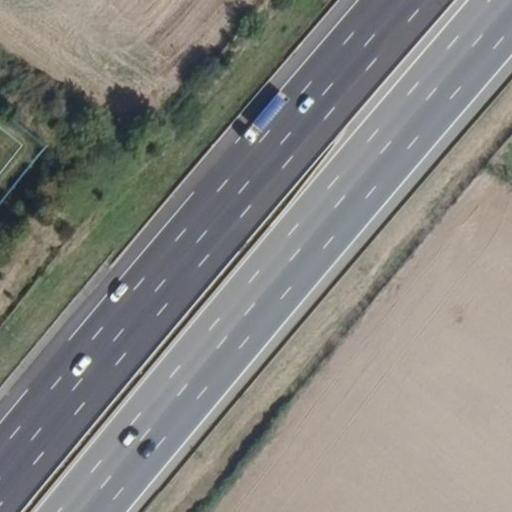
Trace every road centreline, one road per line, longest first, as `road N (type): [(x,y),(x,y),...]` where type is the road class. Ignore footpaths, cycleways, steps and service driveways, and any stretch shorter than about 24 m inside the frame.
road 1 (motorway): [(82,511),(511,2)]
road 2 (motorway): [(406,0),(0,479)]
